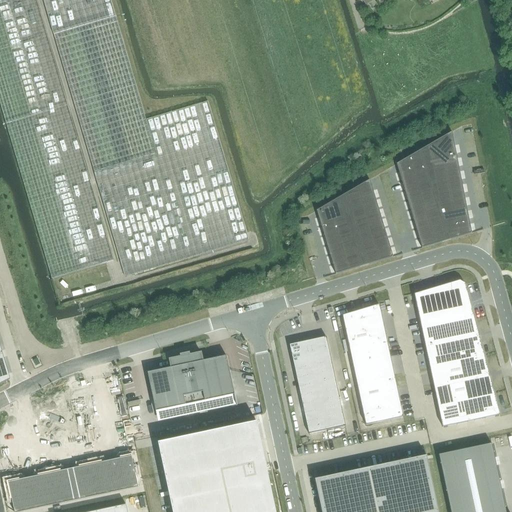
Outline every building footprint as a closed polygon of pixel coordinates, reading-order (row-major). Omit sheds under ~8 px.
[(0,0),(0,104),(51,279),(112,261),(36,0),(0,0)] [(43,0),(51,27),(93,172),(155,155),(145,120),(113,9),(110,0),(43,0)] [(155,155),(93,172),(125,277),(249,240),(208,101),(145,120),(155,155)] [(452,132),(396,165),(422,249),(472,233),(452,132)] [(370,180),(316,211),(336,275),(393,257),(370,180)] [(460,281),(414,295),(442,428),(500,416),(465,284),(460,281)] [(64,299),(76,295),(74,290),(63,294),(64,299)] [(379,305),(342,316),(366,426),(403,418),(379,305)] [(326,337),(289,345),(309,434),(345,426),(326,337)] [(0,346),(0,384),(10,379),(0,346)] [(189,354),(185,355),(195,404),(235,395),(226,356),(203,361),(201,353),(189,356),(189,354)] [(171,368),(147,373),(156,412),(195,404),(185,355),(181,356),(181,358),(170,360),(171,368)] [(45,411),(19,417),(27,453),(111,435),(101,389),(82,393),(80,386),(61,391),(62,396),(42,400),(45,411)] [(257,422),(158,443),(172,511),(276,511),(267,471),(257,424),(257,422)] [(505,511),(492,444),(439,455),(450,511),(505,511)] [(20,479),(7,481),(10,497),(12,496),(15,511),(21,511),(139,487),(132,456),(131,456),(131,455),(121,457),(121,458),(102,462),(102,461),(80,466),(80,467),(61,471),(61,470),(39,475),(39,476),(20,480),(20,479)] [(438,511),(426,456),(315,480),(321,511),(438,511)]
